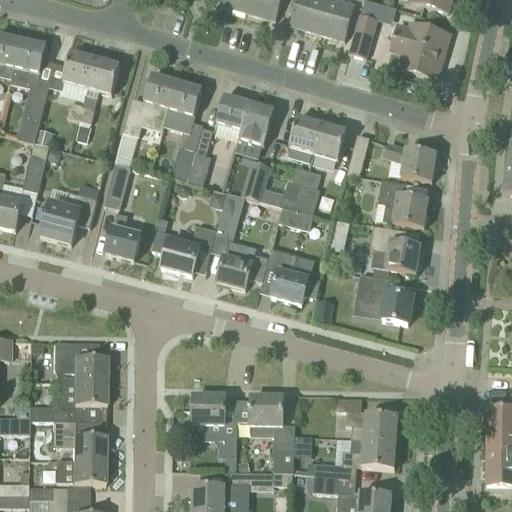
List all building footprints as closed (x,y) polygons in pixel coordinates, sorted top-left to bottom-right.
[(248,19),(252,0),(223,0),(220,11),(248,19)] [(252,0),(248,19),(275,27),(283,0),(252,0)] [(317,0),(315,0),(297,0),(289,31),(317,39),(327,0),(317,0)] [(327,0),(317,39),(344,47),(355,11),(337,6),(338,0),(327,0)] [(452,0),(411,0),(409,7),(447,18),(452,0)] [(366,64),(371,45),(378,26),(360,20),(348,59),(366,64)] [(401,62),(398,74),(436,85),(449,40),(411,29),(409,35),(399,32),(391,59),(401,62)] [(0,82),(12,85),(21,46),(0,41),(0,82)] [(34,150),(50,90),(38,87),(46,52),(21,46),(12,85),(11,90),(29,94),(17,146),(34,150)] [(87,95),(95,65),(71,58),(63,88),(87,95)] [(87,95),(112,101),(120,72),(95,65),(87,95)] [(163,132),(161,137),(162,138),(168,116),(169,116),(177,88),(152,81),(141,116),(130,113),(123,139),(139,143),(144,126),(163,132)] [(195,123),(202,95),(177,88),(169,116),(195,123)] [(241,137),(250,109),(224,102),(216,130),(241,137)] [(79,127),(82,112),(70,109),(66,123),(79,127)] [(264,153),(274,116),(250,109),(241,137),(239,146),(264,153)] [(91,130),(95,116),(82,112),(79,127),(91,130)] [(298,123),(290,153),(313,160),(322,130),(298,123)] [(346,137),(322,130),(313,160),(338,167),(346,137)] [(196,157),(186,187),(202,192),(210,164),(205,162),(213,137),(203,134),(196,157)] [(359,183),(365,164),(369,144),(357,141),(352,161),(347,180),(359,183)] [(402,168),(399,183),(432,189),(436,161),(405,156),(388,151),(384,162),(402,168)] [(186,187),(196,157),(180,153),(171,183),(186,187)] [(45,165),(31,162),(22,195),(37,198),(45,165)] [(130,174),(115,169),(104,212),(120,216),(130,174)] [(249,169),(239,203),(244,204),(261,209),(271,175),(249,169)] [(511,170),(507,170),(501,199),(511,201),(511,170)] [(284,215),(296,218),(308,177),(297,174),(292,189),(291,189),(284,215)] [(319,181),(308,177),(296,218),(309,221),(316,196),(315,196),(319,181)] [(6,180),(0,178),(0,233),(15,237),(21,210),(1,205),(6,180)] [(428,207),(404,203),(406,190),(381,186),(377,210),(385,212),(382,228),(424,235),(428,207)] [(81,189),(78,201),(70,199),(66,214),(49,210),(40,242),(71,251),(77,231),(90,234),(97,206),(96,206),(99,194),(81,189)] [(244,204),(239,203),(227,199),(216,238),(217,238),(216,241),(233,246),(244,204)] [(313,222),(309,221),(296,218),(284,215),(282,214),(278,229),(309,237),(313,222)] [(106,260),(134,267),(141,242),(124,238),(128,223),(117,220),(113,234),(106,260)] [(211,258),(216,241),(217,238),(216,238),(196,232),(191,252),(170,247),(172,241),(157,237),(152,257),(165,260),(161,274),(192,282),(199,255),(211,258)] [(421,253),(395,249),(397,236),(373,232),(369,256),(388,259),(385,275),(374,272),(372,284),(390,286),(387,286),(389,275),(416,281),(421,253)] [(262,289),(265,277),(269,266),(254,262),(255,256),(228,249),(217,289),(245,296),(248,285),(262,289)] [(269,266),(265,277),(277,280),(271,303),(301,311),(303,302),(312,304),(316,288),(301,284),(306,265),(298,262),(297,263),(271,256),(269,266)] [(388,297),(390,286),(372,284),(360,282),(355,312),(383,317),(382,326),(408,331),(412,302),(388,297)] [(0,366),(9,367),(9,348),(0,347),(0,366)] [(30,348),(30,359),(41,359),(41,348),(37,348),(30,348)] [(61,388),(107,388),(107,364),(76,364),(76,349),(54,349),(53,376),(61,376),(61,388)] [(52,428),(100,428),(100,413),(106,413),(107,388),(61,388),(59,388),(59,415),(53,415),(53,413),(30,412),(30,425),(30,427),(52,428)] [(193,402),(192,432),(208,432),(208,445),(222,446),(222,464),(225,464),(225,479),(230,479),(236,479),(237,428),(225,428),(225,403),(193,402)] [(274,480),(293,480),(295,445),(295,432),(282,432),(283,404),(251,403),(250,433),(251,433),(251,443),(274,443),(273,480),(274,480)] [(359,433),(359,447),(395,450),(396,450),(396,449),(395,448),(397,424),(398,424),(398,423),(360,420),(361,405),(336,405),(336,417),(347,418),(346,431),(359,433)] [(511,458),(511,412),(486,412),(486,458),(511,458)] [(0,424),(0,439),(29,440),(30,427),(30,425),(0,424)] [(73,466),(105,467),(106,443),(100,443),(100,428),(52,428),(52,454),(73,454),(73,466)] [(393,474),(395,450),(359,447),(352,446),(351,458),(343,458),(342,472),(315,469),(314,482),(355,486),(356,472),(394,475),(394,474),(393,474)] [(511,458),(486,458),(485,491),(511,492),(511,458)] [(72,488),(72,491),(105,491),(105,467),(73,466),(56,466),(56,488),(72,488)] [(230,479),(229,496),(274,497),(274,480),(273,480),(236,479),(230,479)] [(390,511),(391,502),(392,502),(392,501),(354,498),(355,486),(314,482),(312,498),(338,500),(337,511),(390,511)] [(0,501),(28,501),(28,493),(28,490),(0,489),(0,501)] [(225,511),(225,493),(191,492),(191,494),(192,494),(192,511),(225,511)] [(28,505),(52,505),(67,505),(67,493),(28,493),(28,501),(28,505)] [(28,501),(0,501),(0,511),(27,511),(28,505),(28,501)]
